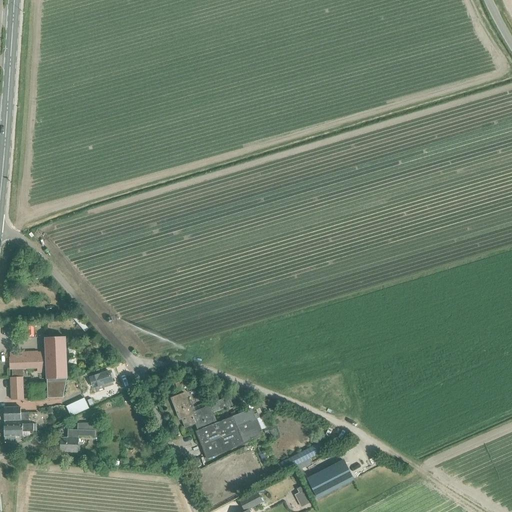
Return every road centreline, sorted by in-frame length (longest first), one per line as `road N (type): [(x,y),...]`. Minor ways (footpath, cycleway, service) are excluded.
road 1 (track): [(137,364),(196,369),(304,407),(493,511)]
road 2 (unclassified): [(195,511),(137,364),(41,255),(0,231)]
road 3 (secondary): [(0,201),(14,0)]
